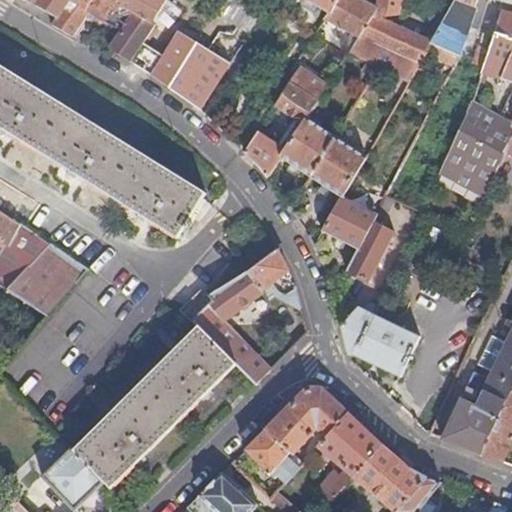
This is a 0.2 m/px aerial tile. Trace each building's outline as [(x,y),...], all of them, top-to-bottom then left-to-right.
[(40,0),(37,5),(57,17),(58,18),(70,0),(40,0)] [(143,44),(154,26),(151,25),(119,5),(120,3),(120,2),(117,0),(70,0),(58,18),(57,17),(52,25),(72,37),(89,12),(100,19),(122,31),(110,50),(131,63),(143,44)] [(117,0),(120,2),(120,3),(119,5),(151,25),(166,0),(117,0)] [(264,13),(242,0),(224,0),(222,4),(233,10),(227,19),(251,33),(264,13)] [(309,0),(330,12),(338,0),(309,0)] [(399,13),(402,0),(377,0),(376,6),(362,0),(338,0),(330,12),(326,19),(359,37),(372,16),(377,18),(380,17),(399,13)] [(461,54),(469,27),(475,8),(473,8),(456,0),(433,42),(432,42),(461,54)] [(486,0),(497,0),(511,3),(511,0),(476,0),(473,8),(475,8),(469,27),(477,30),(486,0)] [(511,14),(504,12),(490,51),(485,66),(483,73),(511,80),(511,14)] [(379,66),(410,81),(425,55),(432,42),(433,42),(380,17),(377,18),(372,16),(359,37),(349,52),(379,66)] [(180,32),(175,39),(163,58),(160,63),(151,76),(169,89),(178,75),(198,43),(180,32)] [(425,55),(454,66),(461,54),(432,42),(425,55)] [(169,89),(201,110),(231,64),(198,43),(178,75),(169,89)] [(131,63),(151,76),(160,63),(163,58),(143,44),(131,63)] [(485,66),(490,51),(479,47),(475,59),(477,64),(485,66)] [(0,65),(0,132),(5,135),(6,133),(67,171),(65,173),(74,179),(76,176),(137,214),(135,217),(144,222),(145,220),(177,239),(184,228),(188,230),(192,223),(188,221),(205,194),(0,65)] [(317,100),(328,84),(301,67),(290,83),(291,83),(317,100)] [(406,84),(393,76),(388,85),(401,92),(406,84)] [(267,177),(280,156),(306,117),(317,100),(291,83),(276,106),(296,119),(279,145),(259,133),(246,153),(259,166),(267,177)] [(511,123),(473,102),(441,172),(486,197),(507,152),(511,141),(511,123)] [(241,149),(258,122),(246,114),(230,138),(241,149)] [(312,177),(336,137),(306,117),(280,156),(312,177)] [(312,177),(344,197),(367,157),(336,137),(312,177)] [(344,197),(324,231),(359,249),(377,215),(344,197)] [(359,249),(347,272),(368,282),(394,232),(382,225),(388,214),(380,210),(377,215),(359,249)] [(0,242),(8,247),(0,261),(0,285),(11,293),(48,317),(86,269),(0,211),(0,242)] [(456,257),(457,256),(469,232),(453,224),(441,251),(456,257)] [(246,272),(262,293),(267,300),(274,296),(303,311),(297,289),(286,295),(277,289),(273,283),(288,271),(276,249),(246,272)] [(246,272),(209,296),(212,301),(193,320),(198,325),(237,363),(257,383),(258,382),(272,369),(224,323),(262,293),(246,272)] [(192,321),(193,320),(212,301),(209,296),(194,278),(176,296),(186,304),(181,309),(192,321)] [(421,337),(362,308),(342,329),(349,353),(402,378),(421,337)] [(484,387),(470,380),(442,439),(455,444),(481,454),(511,388),(511,320),(508,319),(505,326),(511,328),(506,341),(491,334),(477,363),(492,370),(488,379),(484,387)] [(105,481),(112,489),(138,463),(140,465),(147,458),(145,455),(204,397),(206,398),(213,391),(211,389),(237,363),(198,325),(75,450),(105,481)] [(484,387),(488,379),(474,372),(470,380),(484,387)] [(317,429),(327,438),(349,413),(323,388),(308,388),(289,406),(266,430),(290,450),(294,454),(317,429)] [(511,388),(481,454),(503,462),(511,443),(511,388)] [(327,438),(319,447),(345,469),(341,475),(334,470),(319,488),(332,500),(353,476),(382,444),(365,428),(349,413),(327,438)] [(286,455),(290,450),(266,430),(251,444),(246,450),(275,478),(278,475),(286,482),(299,468),(286,455)] [(353,476),(372,492),(400,459),(382,444),(353,476)] [(72,447),(42,475),(68,504),(75,509),(105,481),(75,450),(72,447)] [(372,492),(382,500),(409,467),(405,464),(400,459),(372,492)] [(409,467),(382,500),(393,509),(391,511),(397,511),(428,477),(409,467)] [(191,511),(251,511),(258,505),(222,473),(187,508),(191,511)] [(397,511),(449,511),(445,508),(442,511),(429,511),(433,507),(427,501),(442,483),(428,477),(397,511)] [(272,499),(286,511),(301,511),(278,491),(272,499)] [(1,511),(28,511),(16,499),(1,511)] [(504,511),(507,507),(495,503),(489,511),(504,511)]
